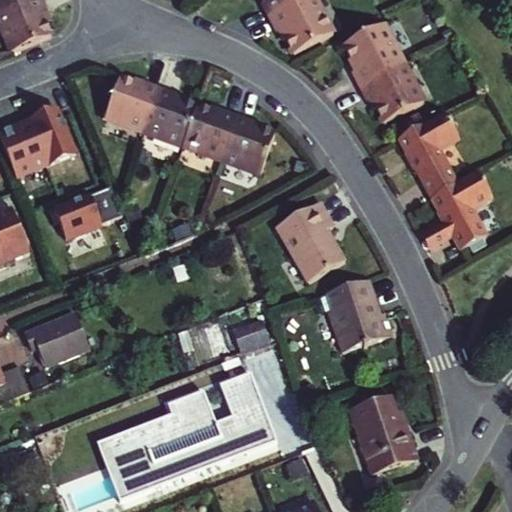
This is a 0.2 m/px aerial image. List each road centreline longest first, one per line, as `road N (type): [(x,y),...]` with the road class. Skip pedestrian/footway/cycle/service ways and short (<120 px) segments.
road 1 (residential): [(134,26),(217,46),(257,65),(298,93),(334,135),(409,265),(474,447)]
road 2 (residential): [(0,81),(134,26)]
